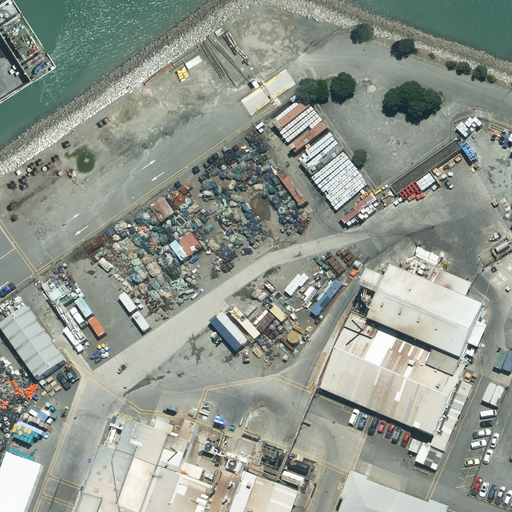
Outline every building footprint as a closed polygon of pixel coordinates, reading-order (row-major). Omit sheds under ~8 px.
[(303,94),(283,109),(286,113),(284,115),(286,118),(308,101),(303,94)] [(310,111),(313,114),(284,138),(292,148),(324,123),(313,109),(310,111)] [(304,156),(310,164),(329,151),(330,152),(332,151),(331,149),(332,148),(335,152),(308,172),(321,190),(332,182),(335,185),(356,170),(332,136),(304,156)] [(464,154),(458,146),(395,187),(400,196),(464,154)] [(380,209),(369,191),(335,213),(343,225),(354,218),(357,224),(380,209)] [(203,246),(193,234),(180,244),(190,256),(203,246)] [(394,267),(367,330),(470,374),(497,312),(394,267)] [(276,328),(247,301),(242,307),(270,334),(276,328)] [(71,364),(32,308),(4,328),(43,383),(71,364)] [(343,320),(313,389),(453,449),(482,379),(470,374),(367,330),(343,320)] [(77,511),(293,511),(302,487),(259,471),(244,511),(205,511),(215,487),(180,474),(196,431),(119,402),(77,511)] [(39,467),(11,457),(0,485),(0,511),(18,511),(32,477),(35,478),(39,467)] [(291,473),(288,482),(305,488),(308,479),(291,473)] [(448,511),(352,475),(337,511),(448,511)]
